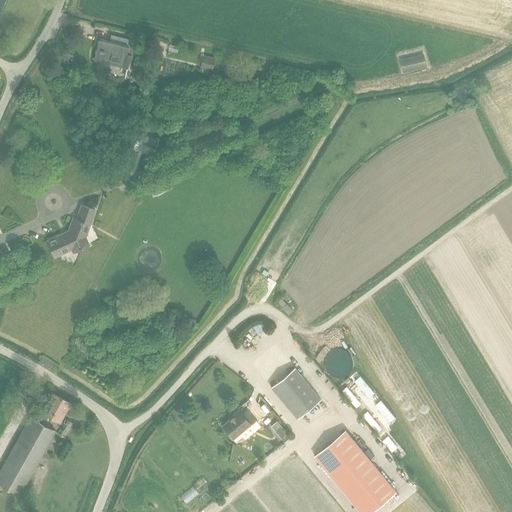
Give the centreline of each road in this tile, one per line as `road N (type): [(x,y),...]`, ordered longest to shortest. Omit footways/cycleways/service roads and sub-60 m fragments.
road 1 (unclassified): [(112,437),(182,382),(239,318),(256,311),(302,334),(321,329),(511,186)]
road 2 (tertiary): [(112,437),(80,399),(0,353)]
